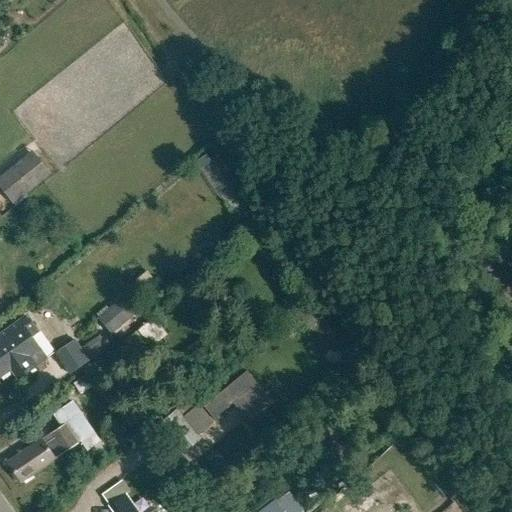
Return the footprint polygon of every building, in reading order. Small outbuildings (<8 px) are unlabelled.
[(0,180),(0,188),(13,204),(50,174),(34,154),(0,180)] [(98,314),(113,331),(143,305),(129,288),(98,314)] [(118,345),(131,360),(167,329),(154,313),(118,345)] [(39,333),(29,319),(22,324),(20,322),(0,336),(0,376),(10,370),(17,380),(35,367),(29,357),(40,350),(31,338),(39,333)] [(212,329),(179,351),(186,362),(219,340),(212,329)] [(76,341),(56,355),(70,375),(90,362),(88,359),(107,346),(101,338),(82,351),(76,341)] [(85,390),(103,381),(97,369),(79,379),(85,390)] [(247,372),(203,407),(214,420),(242,396),(257,415),(272,403),(247,372)] [(9,463),(22,483),(72,450),(73,451),(80,446),(78,444),(93,434),(74,404),(54,417),(61,428),(51,435),(54,440),(45,446),(42,441),(9,463)] [(165,425),(187,453),(204,439),(182,411),(165,425)] [(280,439),(290,449),(301,438),(291,428),(280,439)] [(137,511),(126,495),(109,506),(113,511),(137,511)] [(283,511),(276,502),(263,511),(283,511)]
